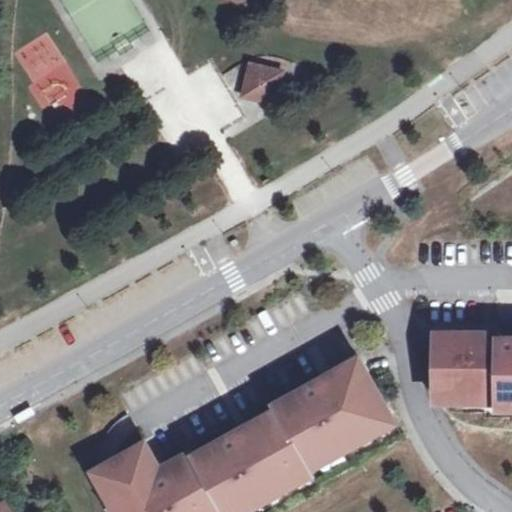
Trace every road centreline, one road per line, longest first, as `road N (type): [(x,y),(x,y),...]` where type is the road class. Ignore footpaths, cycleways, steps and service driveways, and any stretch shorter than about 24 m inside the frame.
road 1 (tertiary): [(330,219),(0,402)]
road 2 (residential): [(330,219),(410,349),(418,413),(454,475),(498,511)]
road 3 (tertiary): [(511,110),(330,219)]
